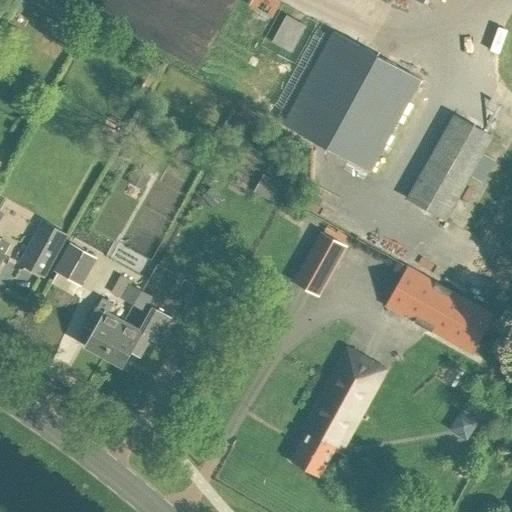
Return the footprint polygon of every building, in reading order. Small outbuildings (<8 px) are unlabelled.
[(249,0),(248,3),(271,15),(279,0),(249,0)] [(285,11),(271,38),(293,49),(307,22),(285,11)] [(282,125),(370,175),(422,81),(333,32),(282,125)] [(481,184),(494,160),(484,154),(493,137),(453,115),(405,199),(445,222),(470,178),(481,184)] [(134,169),(126,183),(141,191),(148,176),(134,169)] [(272,197),(281,181),(263,171),(254,187),(272,197)] [(45,278),(69,235),(42,220),(18,263),(45,278)] [(4,255),(12,240),(1,234),(0,236),(0,263),(5,255),(4,255)] [(293,284),(318,298),(345,248),(320,234),(293,284)] [(53,271),(79,286),(94,259),(68,244),(53,271)] [(385,308),(471,356),(493,315),(406,267),(385,308)] [(130,284),(121,300),(132,306),(141,290),(130,284)] [(141,290),(132,306),(143,312),(152,297),(141,290)] [(123,323),(103,359),(122,369),(130,355),(138,359),(149,340),(156,344),(170,319),(150,308),(137,331),(123,323)] [(103,359),(123,323),(104,312),(103,314),(95,309),(84,329),(92,333),(84,348),(103,359)] [(386,371),(347,350),(302,429),(306,432),(290,462),(319,478),(335,451),(340,454),(386,371)]
